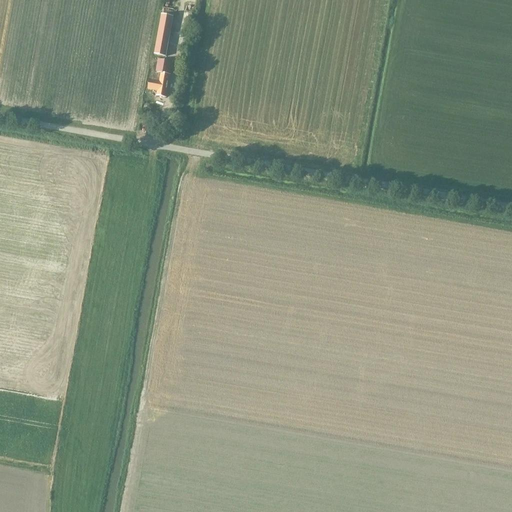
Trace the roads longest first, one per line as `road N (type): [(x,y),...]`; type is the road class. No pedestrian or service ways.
road 1 (unclassified): [(511,210),(0,119)]
road 2 (track): [(90,511),(159,147)]
